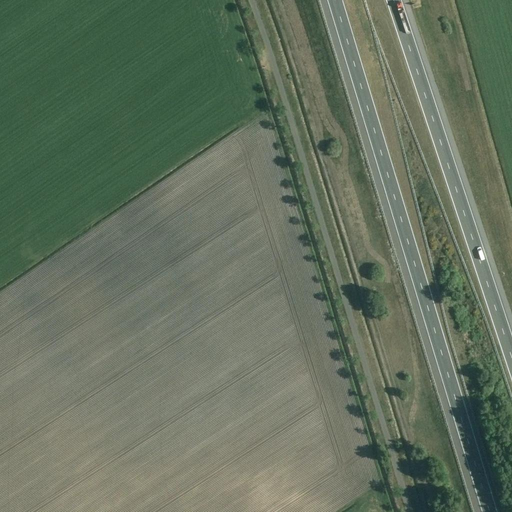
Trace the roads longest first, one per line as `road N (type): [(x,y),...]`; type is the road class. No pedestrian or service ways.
road 1 (motorway): [(334,0),(488,511)]
road 2 (motorway): [(511,343),(395,0)]
